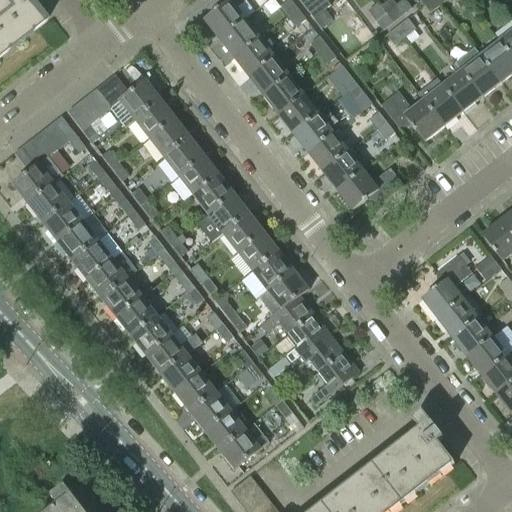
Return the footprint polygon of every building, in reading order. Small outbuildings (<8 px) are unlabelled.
[(0,0),(0,59),(46,24),(29,3),(33,0),(0,0)] [(221,0),(226,6),(204,23),(219,42),(246,22),(237,10),(249,0),(221,0)] [(324,0),(297,0),(314,21),(330,7),(324,0)] [(433,0),(429,0),(422,6),(430,15),(440,8),(433,0)] [(298,11),(290,1),(280,8),(288,19),(298,11)] [(385,15),(392,25),(404,16),(396,7),(385,15)] [(298,11),(288,19),(297,30),(306,22),(298,11)] [(375,23),(383,33),(392,25),(385,15),(375,23)] [(396,30),(403,40),(415,31),(408,21),(396,30)] [(261,41),(246,22),(219,42),(234,61),(261,41)] [(394,47),(403,40),(396,30),(387,37),(394,47)] [(511,33),(498,44),(511,61),(511,33)] [(327,48),(320,38),(310,46),(317,56),(327,48)] [(249,80),(275,59),(261,41),(234,61),(249,80)] [(480,59),(500,85),(511,76),(511,61),(498,44),(480,59)] [(327,48),(317,56),(326,67),(336,60),(327,48)] [(461,74),(481,100),(500,85),(480,59),(474,52),(455,67),(461,74)] [(289,78),(275,59),(249,80),(263,98),(289,78)] [(441,89),(462,115),(481,100),(461,74),(441,89)] [(105,85),(120,104),(130,96),(115,77),(105,85)] [(347,94),(356,86),(349,77),(339,84),(347,94)] [(278,117),(305,97),(289,78),(263,98),(278,117)] [(418,97),(423,103),(443,130),(462,115),(441,89),(437,82),(418,97)] [(135,123),(161,102),(146,83),(130,96),(120,104),(111,111),(126,130),(135,123)] [(111,111),(120,104),(105,85),(96,92),(111,111)] [(365,98),(356,86),(347,94),(356,105),(365,98)] [(96,92),(86,100),(101,118),(111,111),(96,92)] [(382,107),(399,129),(408,122),(425,144),(443,130),(423,103),(412,112),(397,95),(382,107)] [(319,115),(305,97),(278,117),(292,136),(319,115)] [(92,126),(101,118),(86,100),(77,107),(92,126)] [(176,121),(161,102),(135,123),(149,142),(176,121)] [(83,133),(90,127),(92,126),(77,107),(68,114),(83,133)] [(377,132),(387,124),(379,114),(368,122),(377,132)] [(307,155),(334,135),(319,115),(292,136),(307,155)] [(67,145),(69,143),(77,138),(62,119),(52,126),(67,145)] [(164,161),(191,140),(176,121),(149,142),(164,161)] [(395,135),(387,124),(377,132),(385,143),(395,135)] [(58,153),(67,145),(52,126),(43,134),(58,153)] [(100,140),(90,127),(83,133),(92,146),(100,140)] [(33,141),(48,160),(58,153),(43,134),(33,141)] [(349,154),(334,135),(307,155),(322,175),(349,154)] [(86,150),(77,138),(69,143),(79,156),(86,150)] [(205,158),(191,140),(164,161),(179,180),(205,158)] [(40,167),(48,160),(33,141),(24,149),(38,167),(40,166),(40,167)] [(14,156),(29,175),(38,167),(24,149),(14,156)] [(102,158),(112,171),(119,165),(123,162),(113,150),(102,158)] [(337,193),(363,173),(349,154),(322,175),(337,193)] [(193,199),(220,178),(205,158),(179,180),(193,199)] [(40,166),(38,167),(29,175),(12,187),(28,207),(55,186),(64,179),(48,160),(40,167),(40,166)] [(106,176),(96,163),(89,169),(99,182),(106,176)] [(129,178),(119,165),(112,171),(122,184),(129,178)] [(373,185),(363,173),(337,193),(352,213),(374,196),(382,205),(404,188),(390,171),(373,185)] [(116,189),(106,176),(99,182),(109,194),(116,189)] [(234,196),(220,178),(193,199),(207,217),(234,196)] [(70,205),(55,186),(28,207),(43,226),(70,205)] [(142,209),(149,203),(139,191),(132,196),(142,209)] [(234,196),(207,217),(222,236),(249,215),(234,196)] [(135,214),(126,201),(118,207),(128,219),(135,214)] [(159,216),(149,203),(142,209),(152,222),(159,216)] [(57,245),(84,224),(70,205),(43,226),(57,245)] [(511,213),(502,222),(511,235),(511,213)] [(146,227),(135,214),(128,219),(138,233),(146,227)] [(264,235),(249,215),(222,236),(237,255),(241,252),(264,235)] [(482,237),(503,264),(511,256),(511,235),(502,222),(482,237)] [(99,242),(84,224),(57,245),(72,264),(99,242)] [(168,228),(161,234),(170,246),(178,240),(168,228)] [(253,275),(280,254),(264,235),(241,252),(237,255),(253,275)] [(164,251),(155,239),(148,244),(157,257),(164,251)] [(178,240),(170,246),(181,259),(188,254),(178,240)] [(87,283),(114,261),(99,242),(72,264),(87,283)] [(175,264),(164,251),(157,257),(168,270),(175,264)] [(294,272),(280,254),(253,275),(267,293),(294,272)] [(437,322),(463,301),(454,289),(472,276),(459,258),(436,276),(444,285),(422,302),(437,322)] [(501,272),(490,258),(480,266),(491,279),(501,272)] [(128,280),(114,261),(87,283),(101,301),(128,280)] [(200,284),(207,279),(198,266),(191,272),(200,284)] [(294,272),(267,293),(282,312),(300,298),(301,299),(309,292),(294,272)] [(194,289),(184,277),(177,282),(187,295),(194,289)] [(218,292),(207,279),(200,284),(210,297),(218,292)] [(116,320),(143,299),(128,280),(101,301),(116,320)] [(511,293),(511,285),(508,280),(498,288),(506,298),(511,293)] [(204,302),(194,289),(187,295),(197,308),(204,302)] [(315,317),(301,299),(300,298),(282,312),(261,327),(267,335),(280,325),(289,337),(315,317)] [(158,318),(143,299),(116,320),(131,339),(158,318)] [(478,320),(463,301),(437,322),(452,341),(478,320)] [(230,323),(237,317),(227,304),(220,309),(230,323)] [(224,327),(214,314),(207,320),(217,333),(224,327)] [(247,330),(237,317),(230,323),(240,335),(247,330)] [(329,336),(315,317),(289,337),(298,349),(286,358),(291,366),(329,336)] [(145,358),(173,337),(158,318),(131,339),(145,358)] [(467,360),(493,339),(478,320),(452,341),(467,360)] [(234,340),(224,327),(217,333),(227,346),(234,340)] [(181,347),(173,337),(145,358),(160,377),(187,356),(195,350),(200,345),(202,344),(196,336),(181,347)] [(319,375),(344,355),(329,336),(291,366),(297,373),(310,363),(319,375)] [(507,358),(493,339),(467,360),(481,378),(507,358)] [(251,348),(259,359),(269,351),(261,341),(251,348)] [(253,365),(244,353),(237,358),(246,371),(253,365)] [(359,374),(344,355),(319,375),(328,386),(315,396),(321,404),(359,374)] [(175,397),(202,375),(187,356),(160,377),(175,397)] [(496,397),(511,384),(511,363),(507,358),(481,378),(496,397)] [(253,365),(246,371),(257,384),(264,378),(253,365)] [(217,394),(202,375),(175,397),(190,415),(217,394)] [(511,384),(496,397),(511,417),(511,416),(511,384)] [(276,409),(283,403),(273,390),(266,396),(276,409)] [(205,434),(232,413),(217,394),(190,415),(205,434)] [(316,408),(321,404),(315,396),(310,400),(316,408)] [(293,415),(283,403),(276,409),(286,421),(293,415)] [(247,432),(232,413),(205,434),(220,453),(247,432)] [(423,435),(323,511),(395,511),(455,466),(438,445),(443,441),(422,414),(412,421),(423,435)] [(247,432),(220,453),(234,473),(269,445),(254,426),(247,432)] [(230,494),(238,503),(258,487),(250,478),(230,494)] [(238,503),(244,511),(245,511),(265,497),(258,487),(238,503)] [(57,508),(52,511),(75,511),(68,502),(73,498),(66,489),(51,500),(57,508)] [(245,511),(265,511),(273,506),(265,497),(245,511)]
